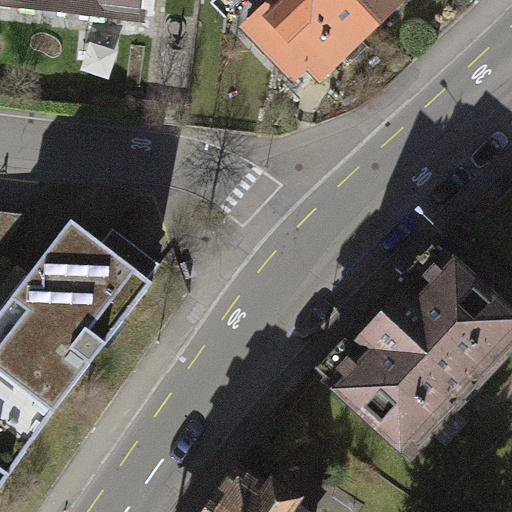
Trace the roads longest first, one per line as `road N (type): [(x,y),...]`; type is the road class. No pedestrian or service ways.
road 1 (residential): [(319,251),(225,178),(181,163),(0,141)]
road 2 (tertiary): [(319,251),(243,337),(126,511)]
road 3 (tertiary): [(511,70),(319,251)]
